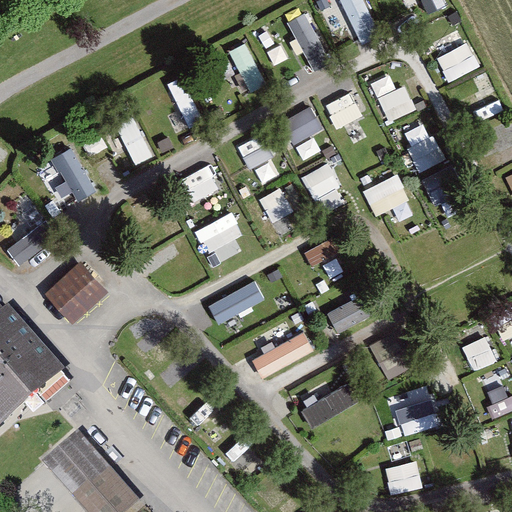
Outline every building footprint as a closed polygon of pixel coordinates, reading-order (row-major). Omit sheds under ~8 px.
[(341,0),(360,40),(380,30),(365,0),(341,0)] [(426,0),(430,9),(445,2),(443,0),(426,0)] [(300,49),(322,38),(307,11),(285,23),(300,49)] [(248,41),(232,48),(248,89),(264,83),(248,41)] [(470,41),(438,56),(449,80),(481,65),(470,41)] [(395,71),(372,82),(390,120),(414,109),(395,71)] [(326,104),(337,127),(364,115),(352,91),(326,104)] [(278,119),(292,144),(321,125),(311,105),(278,119)] [(134,163),(153,156),(137,115),(118,122),(134,163)] [(405,130),(418,169),(442,161),(429,122),(405,130)] [(240,144),(249,167),(270,158),(260,135),(240,144)] [(329,161),(303,175),(315,199),(342,185),(329,161)] [(196,202),(224,188),(211,163),(183,177),(196,202)] [(57,184),(69,208),(101,189),(84,165),(57,184)] [(375,215),(410,200),(399,173),(364,188),(375,215)] [(280,187),(261,196),(280,234),(299,225),(280,187)] [(143,227),(167,217),(159,195),(134,205),(143,227)] [(7,248),(18,260),(53,237),(42,224),(7,248)] [(202,245),(214,267),(234,254),(222,233),(202,245)] [(78,256),(43,288),(74,316),(102,291),(78,256)] [(253,279),(208,301),(219,318),(262,296),(253,279)] [(339,331),(366,316),(354,296),(328,311),(339,331)] [(503,335),(511,332),(511,308),(496,314),(503,335)] [(0,408),(48,365),(0,312),(0,408)] [(368,343),(390,379),(427,358),(410,322),(368,343)] [(252,356),(263,376),(315,349),(305,329),(252,356)] [(463,344),(473,369),(499,358),(488,334),(463,344)] [(341,381),(302,410),(315,427),(354,399),(341,381)] [(390,398),(404,436),(441,422),(427,384),(390,398)] [(76,429),(44,460),(89,511),(124,511),(138,499),(76,429)] [(418,459),(385,466),(391,492),(423,485),(418,459)] [(308,511),(335,511),(326,498),(308,511)]
